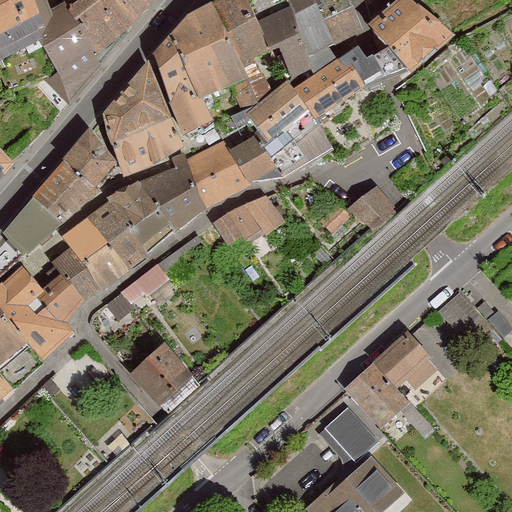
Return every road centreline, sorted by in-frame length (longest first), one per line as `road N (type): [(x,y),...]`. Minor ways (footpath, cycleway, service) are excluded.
road 1 (residential): [(511,221),(196,511)]
road 2 (primary): [(179,0),(0,220)]
